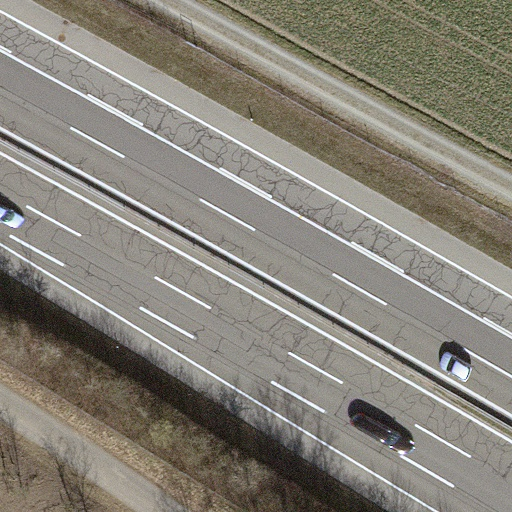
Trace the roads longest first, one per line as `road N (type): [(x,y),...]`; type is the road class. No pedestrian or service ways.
road 1 (motorway): [(511,379),(0,88)]
road 2 (motorway): [(0,196),(511,485)]
road 3 (track): [(160,0),(511,186)]
road 4 (track): [(0,401),(162,511)]
